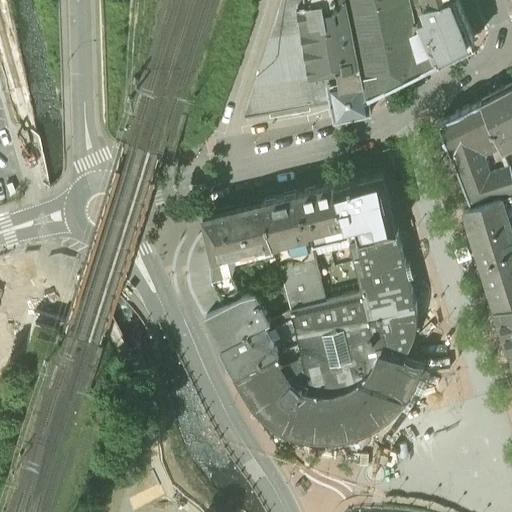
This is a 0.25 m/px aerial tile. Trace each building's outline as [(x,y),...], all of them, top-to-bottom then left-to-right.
[(333,0),(336,10),(361,130),(434,94),(416,58),(427,53),(420,38),(419,33),(411,36),(411,37),(403,40),(397,12),(394,0),(333,0)] [(394,0),(397,12),(414,6),(430,0),(394,0)] [(440,0),(430,0),(414,6),(419,19),(444,10),(440,0)] [(511,0),(499,0),(509,27),(511,33),(511,0)] [(361,130),(336,10),(295,17),(299,39),(290,41),(308,140),(324,137),(328,155),(365,147),(361,130)] [(444,10),(419,19),(425,36),(450,27),(444,10)] [(295,17),(278,20),(237,152),(308,140),(290,41),(299,39),(295,17)] [(427,53),(416,58),(434,94),(468,78),(450,27),(425,36),(420,38),(427,53)] [(511,117),(476,135),(505,196),(504,197),(511,220),(511,117)] [(476,135),(433,157),(464,230),(475,227),(477,233),(511,222),(511,220),(504,197),(505,196),(476,135)] [(391,261),(376,204),(330,216),(343,271),(343,273),(391,261)] [(305,281),(343,271),(330,216),(291,225),(302,267),(305,281)] [(511,222),(477,233),(459,239),(483,316),(511,306),(511,222)] [(302,267),(291,225),(256,234),(266,276),(302,267)] [(228,289),(231,288),(230,285),(264,277),(266,276),(256,234),(196,249),(200,265),(198,267),(194,272),(191,277),(188,282),(187,287),(186,291),(185,296),(184,301),(184,306),(185,312),(185,316),(187,320),(189,324),(200,345),(232,329),(222,311),(221,307),(221,303),(221,299),(223,295),(225,292),(228,289)] [(293,375),(295,384),(268,397),(264,389),(231,406),(242,428),(250,439),(266,452),(282,462),(303,467),(322,468),(342,465),(360,459),(380,446),(392,433),(403,417),(411,398),(395,393),(399,386),(410,359),(411,353),(410,338),(391,261),(343,273),(345,279),(357,324),(319,333),(284,342),(293,375)] [(302,267),(266,276),(270,291),(277,316),(282,333),(284,342),(319,333),(307,288),(305,281),(302,267)] [(343,271),(305,281),(307,288),(345,279),(343,273),(343,271)] [(221,307),(222,311),(229,292),(265,283),(264,277),(230,285),(231,288),(228,289),(225,292),(223,295),(221,299),(221,303),(221,307)] [(511,306),(483,316),(487,328),(490,337),(511,330),(511,306)] [(277,316),(232,329),(200,345),(216,377),(258,355),(264,352),(259,344),(282,333),(277,316)] [(511,330),(490,337),(503,379),(511,376),(511,330)] [(264,352),(258,355),(273,384),(289,376),(293,375),(284,342),(264,352)] [(273,384),(258,355),(216,377),(231,406),(264,389),(273,384)] [(511,376),(503,379),(511,405),(511,376)]
